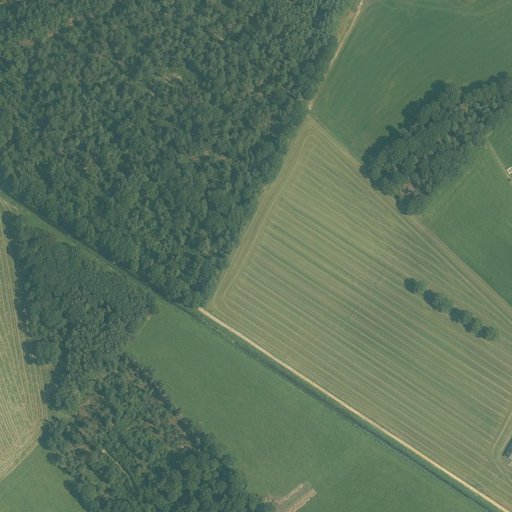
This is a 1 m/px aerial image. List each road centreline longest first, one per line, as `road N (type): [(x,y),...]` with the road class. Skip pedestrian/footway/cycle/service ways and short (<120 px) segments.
road 1 (track): [(0,150),(20,192),(506,511)]
road 2 (track): [(198,309),(350,0)]
